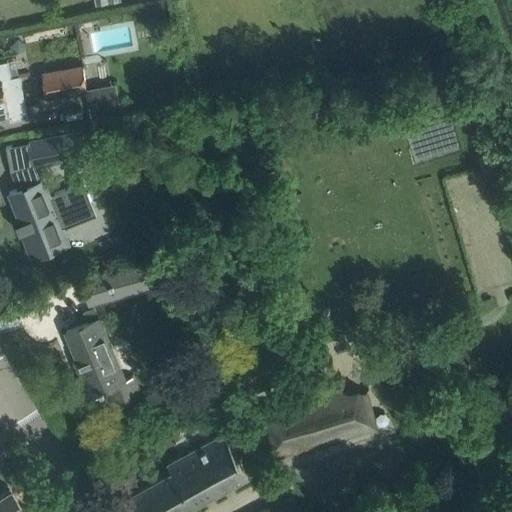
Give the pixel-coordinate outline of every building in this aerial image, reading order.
[(0,60),(0,116),(10,115),(10,118),(29,115),(20,73),(11,75),(7,59),(0,60)] [(87,88),(83,65),(43,71),(47,94),(87,88)] [(118,90),(87,97),(90,111),(121,104),(118,90)] [(84,129),(58,134),(29,140),(33,164),(62,158),(63,164),(77,161),(76,159),(84,158),(84,160),(89,159),(84,129)] [(511,242),(489,163),(443,177),(476,293),(511,283),(511,242)] [(83,181),(50,194),(44,178),(10,191),(25,229),(22,230),(33,256),(44,251),(45,252),(49,251),(48,249),(69,241),(59,217),(92,203),(83,181)] [(120,267),(111,270),(82,279),(90,302),(118,293),(129,289),(126,280),(124,281),(120,267)] [(124,378),(100,316),(66,330),(82,367),(79,368),(89,394),(101,389),(102,390),(105,389),(105,388),(109,386),(117,403),(141,393),(133,374),(124,378)] [(374,427),(365,392),(345,397),(338,387),(266,407),(276,459),(374,427)] [(224,431),(161,466),(164,473),(131,492),(142,511),(179,511),(248,474),(224,431)] [(18,511),(23,509),(8,487),(0,492),(0,511),(18,511)] [(297,511),(290,496),(254,511),(297,511)]
